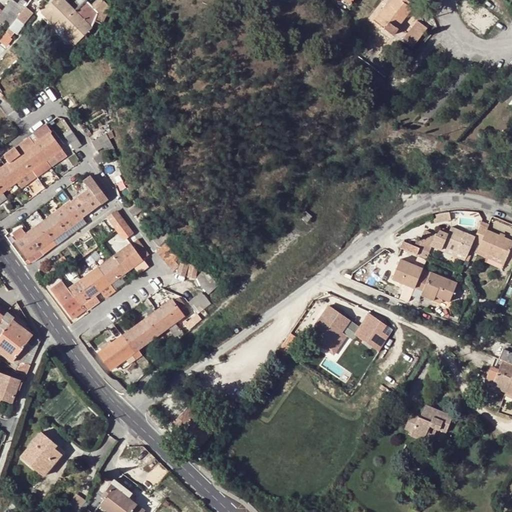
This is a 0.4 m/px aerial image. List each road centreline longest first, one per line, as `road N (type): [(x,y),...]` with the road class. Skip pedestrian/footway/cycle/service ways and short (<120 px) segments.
road 1 (residential): [(315,280),(438,341),(477,413),(511,433)]
road 2 (unknown): [(157,266),(61,109),(0,148)]
road 3 (residential): [(123,415),(315,280)]
road 4 (residential): [(315,280),(434,200),(484,202),(511,214)]
road 5 (residential): [(0,471),(41,351),(59,332)]
road 6 (secondary): [(223,511),(123,415)]
